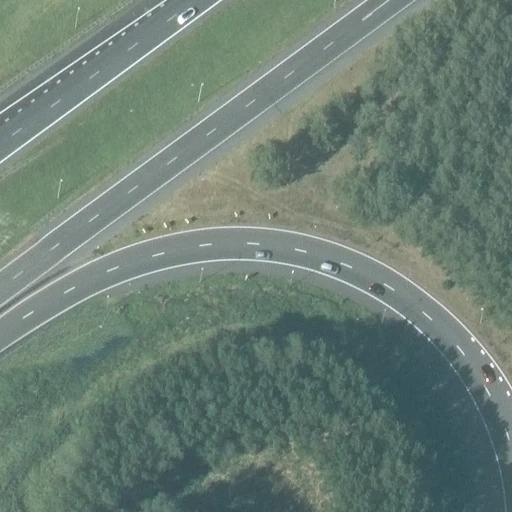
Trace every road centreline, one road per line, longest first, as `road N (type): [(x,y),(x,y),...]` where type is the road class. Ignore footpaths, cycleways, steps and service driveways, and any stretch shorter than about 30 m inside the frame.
road 1 (motorway): [(0,336),(108,272),(159,254),(252,245),(298,251),(389,288),(420,311),(461,351),(511,442)]
road 2 (motorway): [(0,288),(390,0)]
road 3 (motorway): [(198,0),(0,146)]
